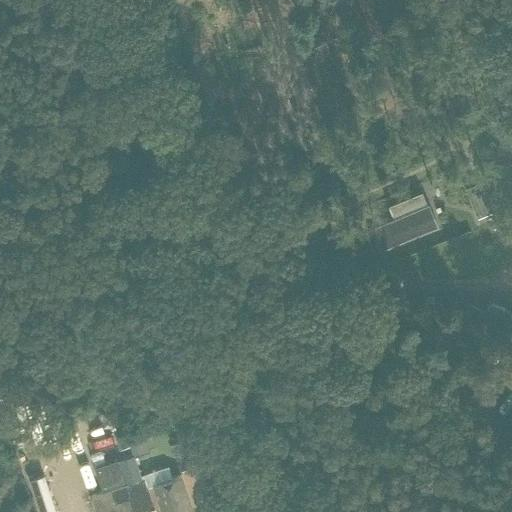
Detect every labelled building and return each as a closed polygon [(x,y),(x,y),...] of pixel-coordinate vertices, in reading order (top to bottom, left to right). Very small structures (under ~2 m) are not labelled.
[(464,188),(476,217),(494,210),(482,181),(464,188)] [(372,226),(381,248),(437,225),(427,202),(426,202),(421,191),(406,197),(388,205),(393,216),(372,226)] [(115,438),(119,448),(129,444),(126,435),(115,438)] [(171,443),(180,469),(198,462),(189,436),(171,443)] [(34,458),(28,460),(31,471),(42,469),(39,454),(33,455),(34,458)] [(133,454),(96,466),(102,488),(126,481),(127,483),(110,488),(114,501),(128,496),(133,511),(137,511),(152,507),(143,477),(141,478),(133,454)] [(151,483),(160,511),(193,511),(181,474),(151,483)] [(188,485),(198,511),(211,511),(213,511),(201,480),(188,485)]
